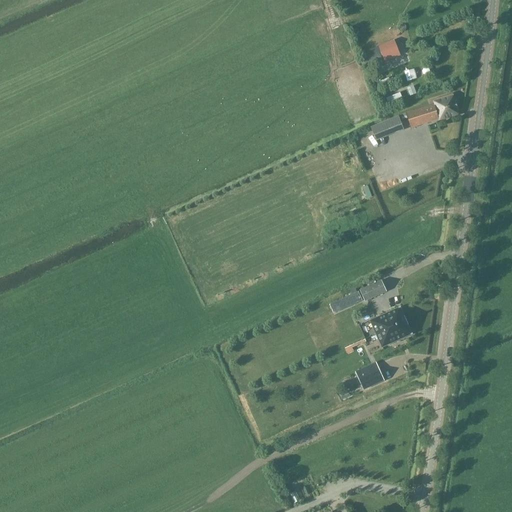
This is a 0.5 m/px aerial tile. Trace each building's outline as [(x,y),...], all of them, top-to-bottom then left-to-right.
[(401,56),(394,41),(361,54),(367,69),(401,56)] [(387,101),(401,97),(399,92),(385,96),(387,101)] [(407,119),(409,124),(410,124),(411,129),(439,120),(439,118),(459,112),(454,92),(432,98),(434,104),(406,114),(400,116),(402,121),(407,119)] [(370,127),(376,141),(404,130),(398,116),(370,127)] [(368,186),(362,187),(365,197),(371,196),(368,186)] [(381,280),(360,290),(365,301),(386,291),(381,280)] [(399,308),(370,321),(382,348),(411,334),(399,308)] [(379,370),(368,375),(369,379),(361,383),(364,390),(384,381),(379,370)]
